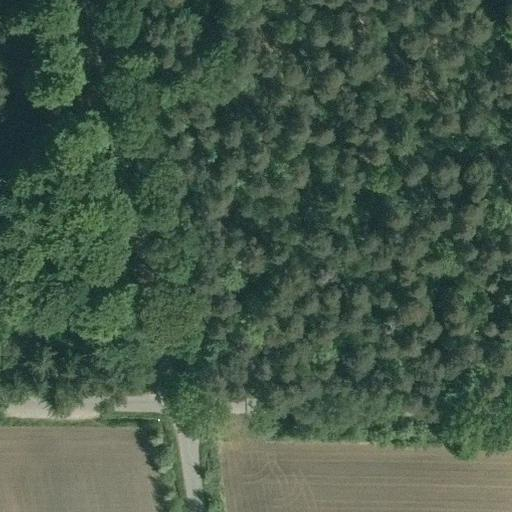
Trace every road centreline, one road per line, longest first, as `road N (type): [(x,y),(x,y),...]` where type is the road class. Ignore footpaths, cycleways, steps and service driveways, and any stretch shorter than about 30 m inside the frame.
road 1 (unclassified): [(178,409),(165,382),(93,0)]
road 2 (unclassified): [(178,409),(511,416)]
road 3 (unclassified): [(0,405),(178,409)]
